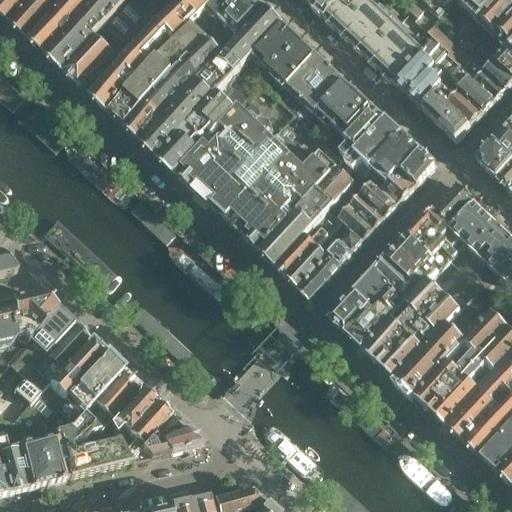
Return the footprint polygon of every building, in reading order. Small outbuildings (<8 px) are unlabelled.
[(0,15),(14,29),(40,0),(8,0),(0,9),(0,15)] [(0,0),(0,9),(8,0),(0,0)] [(30,44),(71,0),(40,0),(14,29),(30,44)] [(47,60),(91,13),(77,0),(71,0),(30,44),(31,45),(47,60)] [(63,75),(117,16),(132,0),(102,0),(91,13),(47,60),(63,75)] [(149,65),(170,42),(178,50),(214,11),(206,3),(202,0),(186,0),(92,102),(113,120),(157,73),(149,65)] [(144,149),(225,61),(205,42),(222,24),(243,0),(223,0),(222,2),(214,11),(178,50),(157,73),(113,120),(127,133),(144,149)] [(137,35),(158,13),(144,0),(132,0),(117,16),(137,35)] [(168,1),(166,0),(144,0),(158,13),(168,1)] [(242,43),(268,14),(253,0),(243,0),(222,24),(242,43)] [(317,18),(333,0),(301,0),(314,12),(313,14),(317,18)] [(429,54),(372,0),(333,0),(317,18),(321,22),(323,20),(328,25),(326,26),(335,34),(336,33),(342,38),(340,40),(349,48),(350,46),(356,52),(354,53),(363,61),(365,59),(370,65),(369,67),(377,75),(379,73),(384,78),(383,80),(391,88),(393,86),(396,89),(422,61),(429,54)] [(435,3),(437,0),(408,0),(403,6),(418,21),(435,3)] [(446,13),(458,0),(437,0),(435,3),(446,13)] [(498,33),(511,17),(511,0),(458,0),(446,13),(484,49),(499,34),(498,33)] [(254,62),(284,30),(285,30),(268,14),(242,43),(225,61),(144,149),(160,164),(220,100),(246,72),(254,62)] [(116,57),(137,35),(117,16),(63,75),(83,93),(116,57)] [(511,17),(498,33),(499,34),(484,49),(482,52),(485,55),(497,65),(507,54),(510,52),(511,53),(511,17)] [(469,65),(431,29),(424,37),(435,48),(438,50),(440,49),(448,56),(446,59),(461,73),(469,65)] [(288,94),(318,61),(284,30),(254,62),(288,94)] [(461,73),(446,59),(448,56),(440,49),(438,50),(435,48),(429,54),(422,61),(434,72),(435,71),(442,78),(447,82),(450,79),(453,82),(461,73)] [(511,59),(507,54),(497,65),(511,79),(511,59)] [(511,89),(511,79),(497,65),(485,55),(479,62),(488,70),(484,74),(507,95),(511,89)] [(317,116),(345,87),(318,61),(288,94),(280,103),(307,128),(317,116)] [(408,100),(434,72),(422,61),(396,89),(408,100)] [(507,95),(484,74),(478,68),(468,79),(496,106),(507,95)] [(421,112),(442,89),(437,84),(442,78),(435,71),(434,72),(408,100),(421,112)] [(0,94),(25,120),(35,109),(0,73),(0,94)] [(496,106),(468,79),(461,73),(453,82),(449,86),(484,119),(496,106)] [(484,119),(449,86),(439,97),(449,107),(448,109),(472,131),(484,119)] [(344,142),(372,112),(345,87),(317,116),(344,142)] [(260,258),(339,174),(346,167),(340,162),(312,135),(313,134),(307,128),(280,103),(263,88),(237,116),(177,180),(194,196),(194,195),(226,225),(244,242),(243,242),(260,258)] [(472,131),(448,109),(449,107),(439,97),(423,114),(458,146),(472,131)] [(177,180),(237,116),(220,100),(160,164),(177,180)] [(25,123),(57,154),(69,141),(36,110),(25,123)] [(346,167),(347,166),(386,124),(372,112),(344,142),(350,147),(340,157),(343,159),(340,162),(346,167)] [(371,172),(403,139),(386,124),(347,166),(355,173),(363,165),(371,172)] [(511,139),(506,134),(496,146),(495,146),(511,162),(511,139)] [(400,175),(419,154),(403,139),(371,172),(364,180),(372,188),(380,196),(400,175)] [(511,167),(511,162),(495,146),(494,146),(493,147),(490,151),(489,152),(477,165),(497,183),(511,167)] [(69,161),(70,162),(119,209),(120,210),(121,210),(122,211),(124,211),(125,211),(127,210),(128,210),(129,209),(130,208),(131,206),(131,205),(131,204),(131,202),(131,201),(131,200),(130,198),(82,150),(80,149),(79,149),(77,148),(76,148),(74,149),(73,149),(72,150),(70,151),(69,152),(69,153),(68,155),(68,156),(68,158),(68,159),(69,161)] [(417,191),(435,173),(437,170),(419,154),(400,175),(417,191)] [(510,194),(511,191),(511,167),(497,183),(510,194)] [(347,198),(353,192),(355,189),(339,174),(260,258),(277,273),(330,216),(336,210),(341,204),(347,198)] [(398,212),(417,191),(400,175),(380,196),(398,212)] [(0,198),(37,233),(47,222),(7,185),(2,182),(0,180),(0,198)] [(398,212),(380,196),(372,188),(367,194),(358,186),(355,189),(353,192),(361,200),(387,224),(398,212)] [(452,231),(476,206),(457,189),(434,214),(452,231)] [(387,224),(361,200),(355,206),(347,198),(341,204),(376,236),(387,224)] [(376,236),(341,204),(336,210),(344,218),(339,224),(343,228),(353,237),(364,248),(376,236)] [(139,205),(129,217),(165,251),(176,239),(139,205)] [(511,241),(503,232),(502,233),(497,228),(498,228),(476,207),(476,206),(452,231),(442,242),(457,256),(465,248),(477,259),(485,268),(486,267),(511,292),(511,241)] [(452,231),(434,214),(423,225),(442,242),(452,231)] [(326,255),(321,251),(343,228),(339,224),(330,216),(277,273),(300,295),(332,261),(326,255)] [(102,294),(116,279),(56,224),(42,240),(102,294)] [(457,256),(442,242),(423,225),(409,239),(443,271),(457,256)] [(354,259),(364,248),(353,237),(342,249),(354,259)] [(443,271),(409,239),(388,263),(414,287),(419,281),(427,288),(429,287),(443,271)] [(354,259),(342,249),(337,244),(326,255),(332,261),(343,271),(354,259)] [(169,252),(170,255),(171,258),(172,260),(177,266),(183,273),(249,335),(261,322),(195,260),(188,254),(181,250),(179,249),(173,248),(171,248),(170,249),(170,250),(169,252)] [(0,281),(17,277),(0,261),(0,281)] [(346,274),(343,271),(332,261),(300,295),(311,305),(328,286),(331,289),(346,274)] [(414,287),(388,263),(376,275),(393,290),(402,298),(408,291),(417,299),(422,294),(414,287)] [(372,313),(390,293),(393,290),(376,275),(355,297),(372,313)] [(448,433),(511,364),(511,336),(492,319),(487,325),(469,309),(462,317),(429,287),(427,288),(422,294),(417,299),(408,309),(365,355),(398,386),(450,330),(467,345),(415,401),(448,433)] [(365,355),(408,309),(390,293),(372,313),(348,339),(365,355)] [(348,339),(372,313),(355,297),(331,324),(348,339)] [(13,364),(58,315),(41,299),(0,308),(0,373),(8,371),(13,364)] [(137,311),(135,312),(134,314),(135,319),(136,321),(139,325),(143,330),(192,376),(203,364),(154,319),(149,315),(144,312),(142,311),(137,311)] [(28,411),(90,345),(58,315),(13,364),(8,371),(0,373),(0,446),(4,445),(34,438),(39,436),(46,428),(28,411)] [(415,401),(467,345),(450,330),(398,386),(415,401)] [(68,434),(82,420),(93,407),(122,376),(90,345),(28,411),(46,428),(39,436),(34,438),(36,445),(56,440),(56,437),(68,434)] [(511,430),(511,364),(448,433),(482,463),(511,430)] [(100,436),(140,392),(122,376),(93,407),(104,417),(92,430),(82,420),(68,434),(56,437),(56,440),(57,444),(59,452),(60,452),(84,444),(91,436),(98,434),(100,436)] [(325,384),(323,385),(322,387),(322,392),(323,395),(327,399),(331,404),(381,451),(393,439),(343,392),(337,388),(332,385),(330,384),(325,384)] [(129,438),(156,408),(142,395),(110,430),(116,439),(122,432),(129,438)] [(154,439),(172,422),(156,408),(129,438),(135,445),(125,456),(131,466),(136,460),(154,439)] [(187,436),(172,422),(154,439),(162,450),(167,444),(187,436)] [(499,479),(511,465),(511,430),(482,463),(499,479)] [(262,437),(263,442),(264,444),(267,448),(271,453),(320,498),(331,486),(283,441),(277,437),(273,434),(271,433),(266,433),(264,434),(263,435),(262,437)] [(203,450),(198,445),(187,436),(167,444),(162,450),(170,459),(203,450)] [(170,459),(162,450),(154,439),(136,460),(142,466),(170,459)] [(67,483),(60,452),(59,452),(57,444),(37,449),(47,489),(67,483)] [(131,466),(125,456),(120,448),(118,444),(72,455),(71,449),(60,452),(67,483),(80,481),(96,477),(131,469),(132,468),(131,466)] [(27,494),(18,457),(8,459),(4,445),(0,446),(0,481),(5,500),(27,494)] [(47,489),(37,449),(36,446),(16,451),(18,457),(27,494),(47,489)] [(400,466),(441,504),(452,493),(411,454),(400,466)] [(511,490),(511,465),(499,479),(511,490)] [(362,511),(338,489),(326,503),(335,511),(362,511)] [(252,511),(256,511),(257,511),(260,511),(265,507),(251,494),(214,503),(215,511),(252,511)] [(453,511),(474,511),(463,502),(453,511)]
